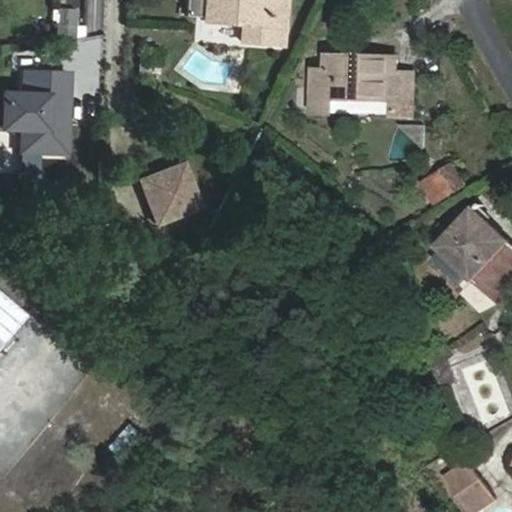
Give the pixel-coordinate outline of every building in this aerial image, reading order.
[(281,44),(283,0),(186,0),(185,17),(203,18),(202,21),(242,24),(242,41),(281,44)] [(59,22),(77,24),(79,8),(61,7),(59,22)] [(137,64),(151,65),(161,66),(162,48),(139,46),(137,64)] [(398,75),(398,61),(330,58),(330,73),(315,72),(314,115),(333,116),(334,99),(397,101),(396,116),(412,117),(413,76),(398,75)] [(150,76),(151,65),(137,64),(136,75),(150,76)] [(67,108),(69,69),(24,68),(23,90),(0,89),(0,124),(39,126),(38,148),(66,149),(67,117),(61,117),(61,108),(67,108)] [(21,148),(38,148),(39,126),(22,125),(21,148)] [(140,182),(145,194),(188,177),(184,165),(140,182)] [(436,203),(465,185),(453,166),(425,184),(436,203)] [(188,177),(145,194),(157,225),(200,208),(188,177)] [(511,268),(511,245),(476,211),(440,247),(447,254),(470,276),(478,284),(479,282),(501,304),(511,292),(511,277),(507,273),(511,268)] [(460,285),(470,276),(447,254),(438,263),(460,285)] [(0,330),(20,308),(0,291),(0,330)] [(59,354),(0,419),(0,459),(29,485),(108,398),(59,354)] [(433,360),(443,388),(456,384),(445,355),(433,360)] [(116,387),(109,398),(134,412),(140,401),(116,387)] [(109,399),(97,413),(121,434),(133,420),(109,399)] [(124,458),(147,433),(135,422),(112,447),(124,458)] [(475,511),(494,499),(468,463),(447,478),(470,511),(475,511)]
